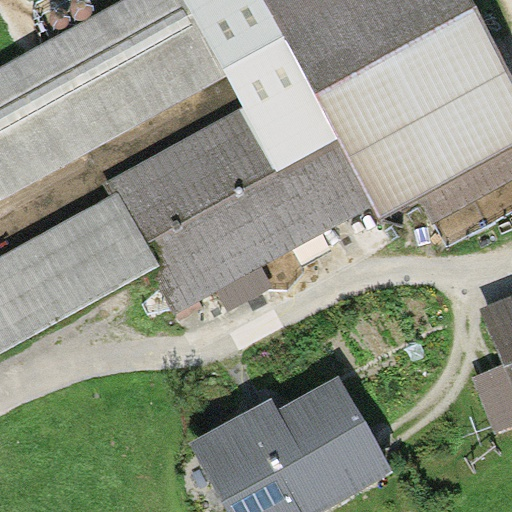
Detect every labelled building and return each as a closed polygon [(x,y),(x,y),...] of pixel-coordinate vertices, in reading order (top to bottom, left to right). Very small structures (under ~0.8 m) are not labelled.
[(318,81),(273,0),(155,0),(0,83),(0,377),(166,288),(114,191),(318,81)] [(511,49),(485,0),(273,0),(318,81),(388,212),(398,230),(511,168),(511,49)] [(184,322),(388,212),(318,81),(114,191),(166,288),(184,322)] [(511,313),(499,319),(511,350),(511,313)] [(354,397),(218,469),(240,511),(357,511),(403,488),(354,397)]
